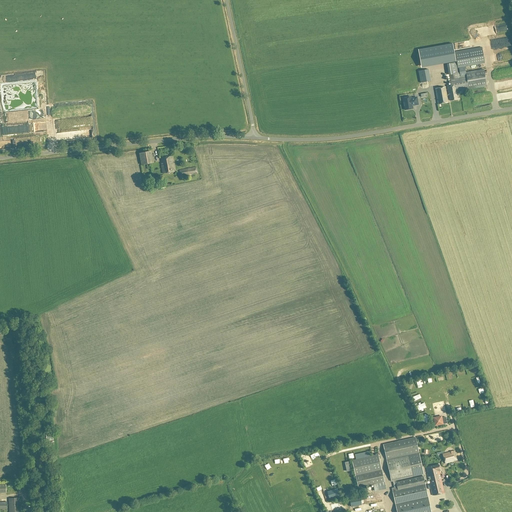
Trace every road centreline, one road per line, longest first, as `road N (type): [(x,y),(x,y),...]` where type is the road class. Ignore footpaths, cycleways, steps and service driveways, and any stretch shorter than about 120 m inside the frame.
road 1 (unclassified): [(253,137),(344,137),(511,109)]
road 2 (unclassified): [(0,158),(253,137)]
road 3 (unclassified): [(253,137),(226,0)]
